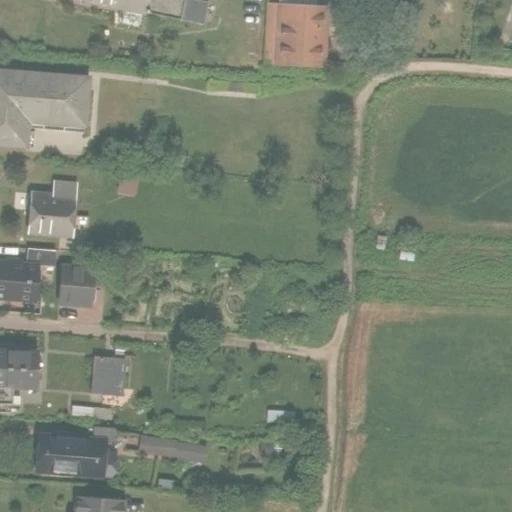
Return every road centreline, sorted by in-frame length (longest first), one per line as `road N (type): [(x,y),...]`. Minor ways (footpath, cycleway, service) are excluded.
road 1 (track): [(320,511),(364,89),(398,67),(511,72)]
road 2 (track): [(137,335),(331,355)]
road 3 (residential): [(0,322),(137,335)]
